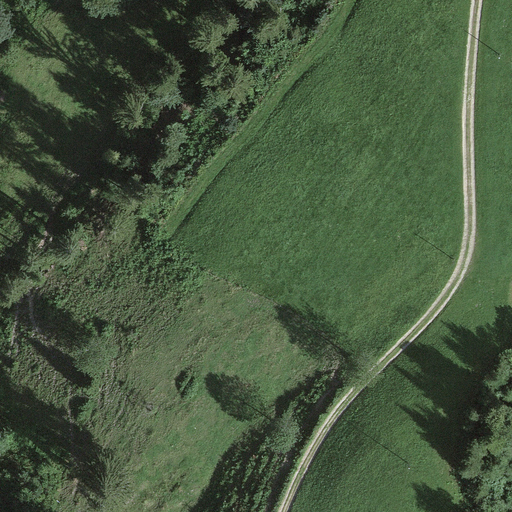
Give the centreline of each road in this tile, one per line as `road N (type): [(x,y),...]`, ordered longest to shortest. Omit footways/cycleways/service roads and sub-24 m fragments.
road 1 (track): [(283,511),(340,409),(439,306),(463,266),(478,0)]
road 2 (track): [(166,236),(352,0)]
